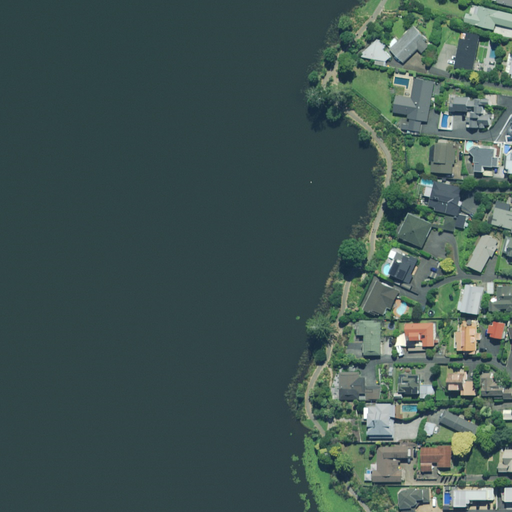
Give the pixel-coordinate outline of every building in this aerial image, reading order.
[(511,15),(480,7),(478,16),(466,13),(464,23),(494,30),(495,25),(511,28),(511,15)] [(425,39),(413,27),(398,42),(395,39),(389,44),(393,48),(390,50),(403,64),(417,50),(421,54),(429,47),(423,41),(425,39)] [(480,36),(467,33),(466,41),(461,40),(455,68),(474,72),(480,36)] [(385,48),(377,40),(361,57),(374,60),(373,65),(384,67),(386,62),(391,57),(383,50),(385,48)] [(434,83),(414,80),(411,99),(396,97),(393,114),(408,116),(407,120),(409,120),(409,125),(402,124),(401,130),(420,133),(421,122),(427,123),(434,83)] [(490,98),(452,94),(450,110),(468,112),(467,128),(487,130),(490,98)] [(456,142),(436,140),(433,173),(453,175),(456,142)] [(474,148),(470,150),(470,153),(474,156),(473,172),(483,173),(483,177),(491,177),(492,168),(497,168),(498,159),(493,158),(494,150),(474,148)] [(433,181),(421,179),(419,185),(431,188),(433,181)] [(453,186),(437,183),(431,211),(448,215),(453,186)] [(511,212),(510,212),(511,205),(498,202),(492,225),(511,229),(511,212)] [(432,226),(410,215),(399,238),(422,248),(432,226)] [(466,217),(455,215),(454,220),(445,217),(441,230),(453,233),(454,227),(463,230),(466,217)] [(498,241),(484,234),(469,267),(482,273),(490,256),(493,258),(498,247),(496,246),(498,241)] [(511,238),(507,237),(505,247),(503,253),(508,254),(508,256),(511,256),(511,238)] [(412,259),(398,253),(388,273),(409,283),(414,273),(412,273),(418,260),(413,257),(412,259)] [(399,292),(373,280),(362,306),(384,316),(387,309),(391,310),(399,292)] [(485,288),(468,285),(465,303),(460,302),(459,311),(480,315),(485,288)] [(508,310),(508,312),(511,312),(511,287),(498,287),(498,302),(491,302),(491,312),(502,312),(502,310),(508,310)] [(462,321),(462,327),(457,333),(455,333),(455,349),(459,349),(459,351),(477,351),(478,340),(482,340),(482,334),(478,334),(478,321),(462,321)] [(375,322),(360,322),(360,324),(357,324),(357,336),(365,336),(365,356),(381,356),(381,323),(375,323),(375,322)] [(505,325),(495,323),(492,337),(503,339),(505,325)] [(434,347),(434,324),(406,325),(407,352),(423,351),(423,347),(434,347)] [(467,373),(449,372),(448,383),(452,383),(451,391),(462,391),(462,396),(476,396),(476,382),(467,382),(467,373)] [(484,374),(484,392),(504,391),(504,395),(511,394),(511,382),(496,383),(496,373),(484,374)] [(365,400),(380,400),(380,387),(366,387),(366,374),(339,374),(340,401),(359,400),(365,400)] [(414,394),(419,395),(420,376),(400,375),(399,393),(394,393),(394,398),(399,398),(399,401),(414,402),(414,394)] [(433,399),(434,387),(421,387),(421,399),(433,399)] [(396,415),(396,405),(366,405),(366,419),(370,419),(370,435),(392,435),(392,415),(396,415)] [(479,427),(445,411),(439,423),(464,435),(473,439),(479,427)] [(431,437),(433,432),(436,433),(437,428),(434,427),(435,425),(425,423),(422,435),(431,437)] [(511,446),(504,446),(504,452),(499,452),(499,459),(497,459),(496,463),(499,463),(499,466),(499,473),(510,473),(511,472),(511,446)] [(409,459),(409,448),(378,447),(377,471),(373,471),(373,482),(401,483),(402,470),(399,470),(399,459),(409,459)] [(451,468),(452,447),(437,447),(437,449),(422,448),(421,472),(432,472),(432,463),(438,464),(437,468),(451,468)] [(483,489),(469,489),(465,489),(464,492),(455,492),(455,507),(468,508),(468,504),(471,504),(471,500),(493,501),(493,489),(483,489)] [(424,503),(429,503),(429,490),(406,490),(406,492),(400,492),(400,509),(413,509),(413,506),(418,506),(418,501),(423,501),(424,503)]
